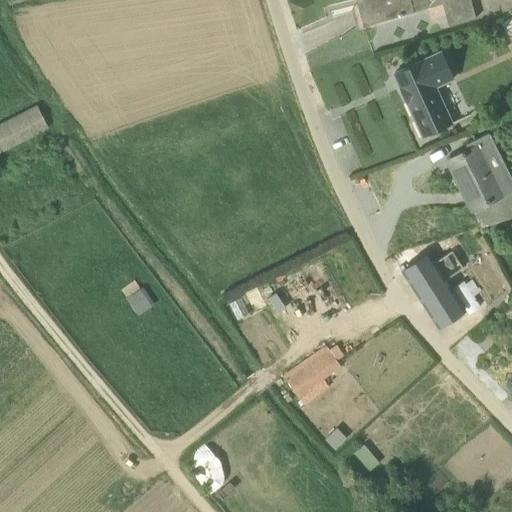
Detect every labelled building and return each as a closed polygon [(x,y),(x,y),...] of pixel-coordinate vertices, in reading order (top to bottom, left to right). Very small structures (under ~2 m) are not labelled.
[(366,0),(368,4),(359,6),(358,6),(363,25),(413,11),(442,3),(449,26),(476,18),(470,0),(366,0)] [(511,18),(502,23),(511,45),(511,18)] [(452,123),(435,87),(454,78),(442,51),(395,72),(399,82),(401,81),(404,87),(401,88),(416,121),(417,121),(424,136),(452,123)] [(0,151),(48,128),(37,105),(0,124),(0,151)] [(468,150),(447,161),(455,178),(459,184),(460,186),(461,188),(462,190),(462,191),(464,195),(472,210),(473,209),(474,212),(480,223),(482,226),(482,227),(511,217),(511,189),(502,194),(493,177),(508,170),(489,133),(466,145),(468,150)] [(433,259),(429,253),(402,271),(438,326),(465,309),(446,279),(463,268),(451,248),(433,259)] [(143,287),(141,289),(127,298),(138,315),(155,304),(143,287)] [(282,377),(296,396),(340,367),(326,347),(282,377)] [(337,427),(324,439),(335,449),(347,437),(337,427)] [(379,464),(363,447),(355,454),(370,472),(379,464)]
